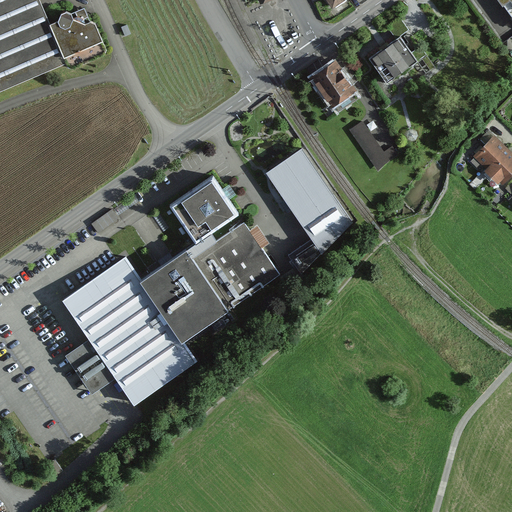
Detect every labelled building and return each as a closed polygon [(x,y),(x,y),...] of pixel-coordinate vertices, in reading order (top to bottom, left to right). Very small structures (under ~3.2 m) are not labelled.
[(40,0),(0,0),(0,91),(68,63),(71,72),(107,57),(87,8),(50,24),(40,0)] [(511,0),(500,0),(511,16),(511,0)] [(419,62),(402,39),(371,60),(388,84),(419,62)] [(358,91),(338,63),(314,80),(333,108),(358,91)] [(387,153),(364,122),(351,132),(379,171),(399,156),(394,148),(387,153)] [(489,168),(508,148),(495,135),(476,154),(489,168)] [(503,181),(511,171),(511,152),(508,148),(489,168),(503,181)] [(353,223),(304,149),(268,174),(292,206),(314,241),(291,257),(303,275),(353,223)] [(228,196),(215,178),(174,206),(199,242),(212,233),(240,214),(228,196)] [(113,210),(93,222),(99,232),(119,219),(113,210)] [(169,263),(142,281),(184,342),(281,276),(263,249),(270,244),(259,228),(251,234),(245,225),(219,243),(212,233),(199,242),(169,263)] [(184,342),(142,281),(127,258),(65,300),(136,403),(197,361),(184,342)]
